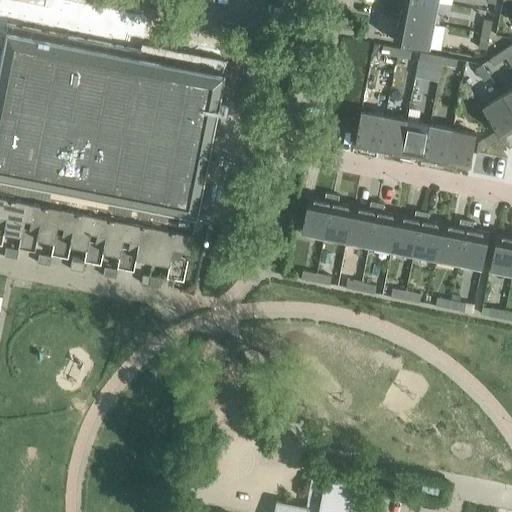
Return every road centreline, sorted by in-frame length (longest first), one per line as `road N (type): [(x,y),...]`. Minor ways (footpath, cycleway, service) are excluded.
road 1 (residential): [(511,193),(292,147),(303,36)]
road 2 (residential): [(0,265),(180,299)]
road 3 (residential): [(150,0),(280,24),(303,36)]
